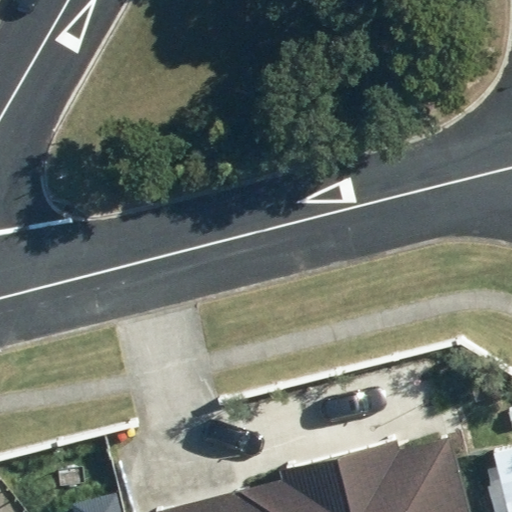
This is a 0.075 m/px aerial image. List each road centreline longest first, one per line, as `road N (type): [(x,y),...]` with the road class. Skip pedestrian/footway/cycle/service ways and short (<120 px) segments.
road 1 (residential): [(0,296),(511,172)]
road 2 (tertiary): [(70,0),(0,120)]
